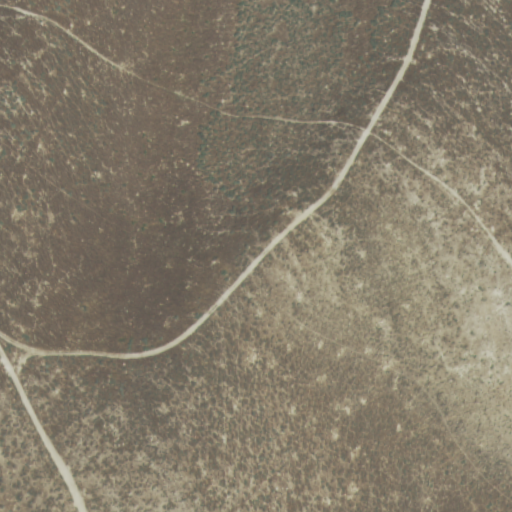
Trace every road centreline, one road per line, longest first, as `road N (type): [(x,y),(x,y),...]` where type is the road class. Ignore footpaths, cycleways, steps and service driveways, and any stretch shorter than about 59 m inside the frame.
road 1 (track): [(424,0),(406,70),(333,183),(196,330),(140,356),(33,353),(0,336)]
road 2 (track): [(0,355),(82,511)]
